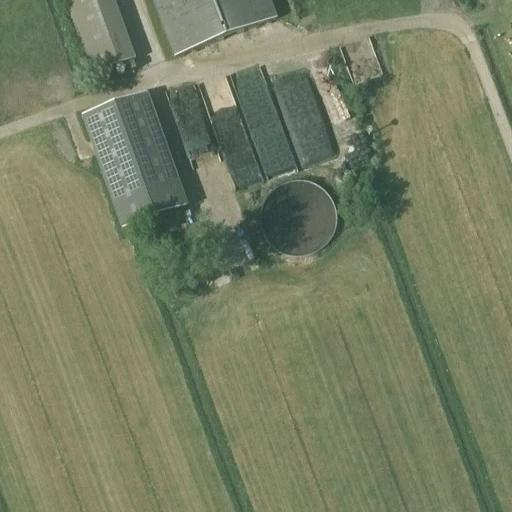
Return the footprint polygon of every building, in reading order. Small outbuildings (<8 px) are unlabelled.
[(117,0),(68,0),(87,59),(101,55),(105,69),(136,59),(117,0)] [(152,0),(175,60),(276,21),(268,0),(152,0)] [(207,109),(233,193),(294,174),(262,69),(229,79),(235,96),(205,106),(200,89),(171,98),(177,118),(207,109)] [(303,166),(322,161),(299,87),(281,92),(287,112),(300,108),(304,120),(290,124),(303,166)] [(189,213),(157,97),(86,116),(118,232),(189,213)] [(324,224),(327,202),(309,200),(305,227),(304,227),(302,241),(316,242),(316,236),(329,237),(331,225),(324,224)]
